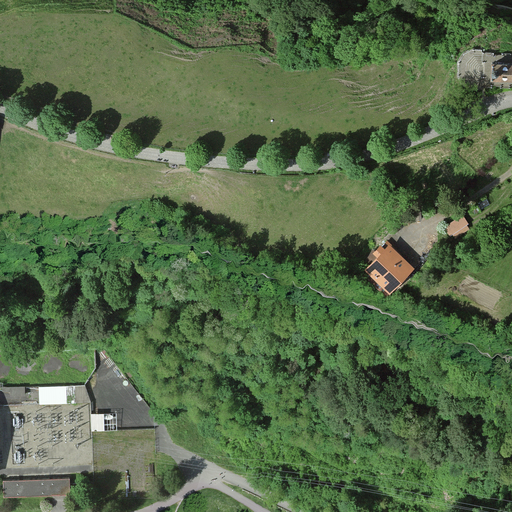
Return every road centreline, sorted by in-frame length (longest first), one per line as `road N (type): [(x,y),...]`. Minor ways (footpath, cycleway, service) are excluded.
road 1 (unclassified): [(0,108),(87,141),(293,166),(403,144),(511,100)]
road 2 (track): [(455,511),(339,473),(215,354),(142,315),(0,315)]
road 3 (unclassified): [(305,511),(217,470),(148,511)]
